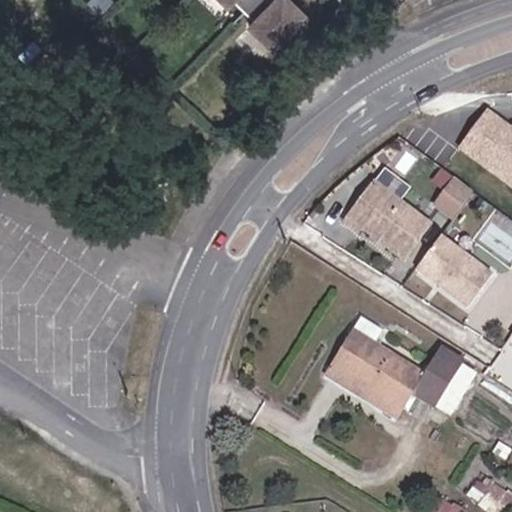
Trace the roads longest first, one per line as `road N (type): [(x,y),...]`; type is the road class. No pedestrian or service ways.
road 1 (tertiary): [(405,75),(355,96),(263,186),(204,281),(175,379),(173,473)]
road 2 (unclassified): [(0,392),(173,473)]
